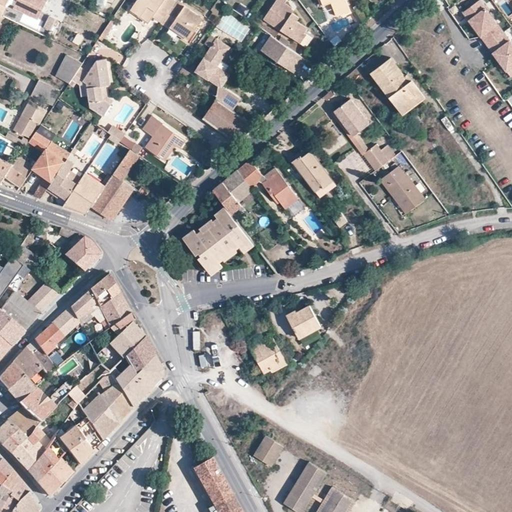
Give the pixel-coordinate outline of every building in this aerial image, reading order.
[(18,0),(42,11),(47,0),(18,0)] [(148,22),(152,16),(154,13),(155,12),(164,18),(173,5),(176,0),(136,0),(134,4),(131,9),(148,22)] [(298,17),(292,13),(289,11),(291,8),(284,3),(285,0),(275,0),(263,17),(299,43),(304,36),(300,33),(303,30),(304,28),(295,22),(298,17)] [(320,0),(323,7),(332,4),(334,10),(336,17),(351,11),(346,0),(320,0)] [(511,66),(511,43),(479,0),(478,0),(471,6),(477,14),(469,20),(507,71),(511,66)] [(212,23),(225,4),(220,1),(208,19),(212,23)] [(326,13),(334,10),(332,4),(323,7),(325,13),(326,13)] [(173,5),(164,18),(161,22),(168,27),(171,24),(179,29),(177,33),(187,40),(203,17),(184,5),(180,10),(173,5)] [(477,14),(471,6),(463,12),(469,20),(477,14)] [(160,22),(161,22),(164,18),(155,12),(154,13),(152,16),(160,22)] [(171,24),(168,27),(177,33),(179,29),(171,24)] [(311,36),(303,30),(300,33),(304,36),(299,43),(304,46),(311,36)] [(80,44),(85,36),(84,36),(78,32),(73,41),(80,44)] [(215,42),(219,38),(214,34),(208,42),(213,46),(197,68),(217,84),(227,71),(225,70),(217,65),(221,59),(222,58),(227,51),(227,50),(216,43),(215,42)] [(304,58),(287,46),(281,42),(278,40),(271,35),(261,49),(294,72),(304,58)] [(230,46),(219,38),(215,42),(216,43),(227,50),(227,51),(222,58),(221,59),(217,65),(225,70),(230,64),(226,62),(227,61),(235,49),(231,46),(230,46)] [(281,42),(287,46),(289,41),(285,38),(281,42)] [(71,80),(79,68),(83,62),(68,54),(56,76),(69,83),(71,80)] [(403,114),(424,98),(406,74),(404,75),(391,58),(371,73),(403,114)] [(79,68),(71,80),(79,86),(80,85),(83,81),(86,82),(87,97),(87,98),(88,104),(103,115),(110,104),(100,97),(99,87),(99,86),(105,86),(108,86),(106,67),(103,67),(103,60),(96,60),(87,73),(79,68)] [(227,71),(217,84),(220,86),(229,73),(227,71)] [(32,95),(54,105),(60,89),(39,79),(32,95)] [(138,82),(135,87),(148,96),(152,91),(138,82)] [(105,87),(105,86),(99,86),(99,87),(100,97),(110,104),(103,115),(106,117),(113,107),(115,102),(106,95),(105,87)] [(240,100),(220,86),(216,98),(233,109),(240,100)] [(233,109),(216,98),(202,119),(235,142),(255,125),(233,109)] [(356,134),(367,125),(369,123),(350,98),(334,111),(353,136),(356,134)] [(23,114),(40,123),(47,109),(31,101),(23,114)] [(331,113),(350,138),(353,136),(334,111),(331,113)] [(146,146),(163,158),(173,143),(176,145),(180,147),(185,139),(163,124),(163,122),(153,115),(143,129),(153,136),(146,146)] [(32,137),(38,124),(21,116),(15,129),(32,137)] [(376,118),(369,123),(367,125),(372,131),(381,124),(376,118)] [(125,134),(115,127),(109,136),(119,143),(125,134)] [(34,165),(33,167),(47,177),(34,196),(41,198),(47,189),(50,186),(68,158),(71,153),(35,132),(28,143),(33,146),(35,144),(44,150),(36,161),(34,165)] [(353,136),(350,138),(364,156),(365,155),(370,151),(356,134),(353,136)] [(22,151),(26,154),(36,161),(44,150),(35,144),(33,146),(28,143),(26,146),(22,151)] [(132,149),(138,154),(142,147),(136,143),(132,149)] [(166,160),(176,145),(173,143),(163,158),(166,160)] [(319,197),(326,192),(323,188),(322,187),(332,180),(306,145),(299,151),(302,154),(292,161),(319,197)] [(378,172),(397,157),(389,146),(383,151),(378,145),(370,151),(365,155),(378,172)] [(113,174),(122,180),(139,155),(130,149),(113,174)] [(14,162),(5,176),(21,186),(33,167),(34,165),(24,157),(26,154),(22,151),(14,162)] [(0,183),(1,184),(5,176),(14,162),(0,154),(0,183)] [(24,157),(34,165),(36,161),(26,154),(24,157)] [(68,158),(50,186),(61,194),(62,194),(67,198),(81,177),(69,169),(74,162),(68,158)] [(298,199),(278,173),(275,169),(265,176),(260,174),(249,160),(237,170),(240,174),(248,184),(251,188),(258,182),(263,184),(277,203),(280,201),(286,208),(288,207),(288,206),(297,200),(298,199)] [(406,213),(425,199),(405,173),(404,173),(398,165),(380,180),(406,213)] [(33,167),(21,186),(18,190),(34,196),(47,177),(33,167)] [(228,209),(231,213),(241,205),(238,201),(252,190),(251,188),(248,184),(240,174),(237,170),(223,182),(213,190),(225,206),(228,209)] [(86,171),(84,173),(84,174),(104,187),(105,185),(86,171)] [(81,177),(67,198),(62,205),(71,208),(72,208),(76,202),(76,203),(87,210),(88,210),(91,206),(104,187),(84,174),(84,173),(81,177)] [(104,187),(91,206),(110,220),(133,186),(122,180),(113,174),(105,185),(104,187)] [(336,185),(332,180),(322,187),(323,188),(326,192),(326,191),(336,185)] [(60,198),(62,194),(61,194),(50,186),(47,189),(60,198)] [(304,208),(298,199),(297,200),(288,206),(288,207),(295,215),(304,208)] [(86,213),(88,210),(87,210),(76,203),(76,202),(73,206),(72,208),(71,208),(86,213)] [(333,202),(326,208),(333,218),(341,211),(333,202)] [(244,208),(241,205),(231,213),(233,216),(234,216),(244,208)] [(216,214),(219,218),(224,214),(223,213),(228,209),(225,206),(216,214)] [(253,242),(233,216),(231,213),(228,209),(223,213),(224,214),(219,218),(188,241),(210,270),(241,246),(239,244),(244,240),(248,245),(253,242)] [(71,247),(64,255),(83,271),(101,254),(94,244),(93,244),(91,242),(90,240),(76,232),(61,227),(61,228),(58,235),(72,240),(68,244),(71,247)] [(255,245),(253,242),(248,245),(244,240),(239,244),(241,246),(245,252),(250,249),(255,245)] [(30,269),(32,271),(36,265),(40,258),(22,245),(21,245),(14,257),(30,269)] [(0,298),(19,273),(24,277),(30,269),(14,257),(12,255),(2,268),(0,266),(0,298)] [(46,271),(36,265),(32,271),(39,277),(46,271)] [(99,308),(120,292),(109,273),(89,290),(98,305),(99,308)] [(46,283),(27,302),(40,312),(59,294),(46,283)] [(98,305),(89,290),(70,307),(78,322),(81,327),(93,315),(90,312),(98,305)] [(15,292),(1,311),(25,331),(41,313),(40,312),(27,302),(15,292)] [(120,292),(99,308),(106,319),(110,327),(111,327),(131,312),(120,292)] [(300,339),(321,327),(309,306),(297,312),(296,310),(287,315),(300,339)] [(78,322),(70,307),(52,323),(64,336),(78,322)] [(25,331),(1,311),(0,310),(0,337),(11,346),(25,331)] [(131,312),(111,327),(118,334),(135,318),(131,312)] [(135,318),(118,334),(109,343),(123,357),(124,356),(145,336),(135,318)] [(110,327),(106,319),(100,321),(106,331),(110,327)] [(53,346),(64,336),(52,323),(34,339),(46,355),(55,347),(53,346)] [(66,339),(64,336),(53,346),(55,347),(56,349),(66,340),(66,339)] [(145,336),(124,356),(135,374),(155,354),(145,336)] [(11,346),(0,337),(0,357),(0,358),(11,346)] [(96,337),(89,342),(96,355),(104,348),(96,337)] [(267,338),(255,344),(257,347),(269,341),(267,338)] [(55,367),(52,363),(46,355),(34,339),(26,347),(47,373),(55,367)] [(273,339),(269,341),(257,347),(255,344),(250,347),(264,373),(270,370),(286,361),(273,339)] [(96,355),(89,342),(73,355),(88,375),(100,364),(96,355)] [(107,344),(121,359),(123,357),(109,343),(107,344)] [(47,373),(26,347),(13,362),(24,375),(35,388),(35,387),(36,388),(49,376),(47,373)] [(65,354),(52,363),(55,367),(68,359),(68,358),(65,354)] [(163,369),(155,354),(135,374),(146,393),(162,375),(163,369)] [(124,356),(123,357),(121,359),(109,371),(109,372),(111,376),(112,376),(121,388),(135,374),(124,356)] [(288,364),(286,361),(270,370),(272,373),(288,364)] [(24,375),(13,362),(0,376),(0,380),(7,389),(24,375)] [(146,393),(135,374),(121,388),(133,407),(146,393)] [(35,388),(24,375),(7,389),(18,402),(35,388)] [(112,376),(111,376),(103,377),(99,382),(105,391),(99,395),(100,397),(83,411),(89,419),(103,438),(133,407),(121,388),(112,376)] [(35,387),(35,388),(18,402),(23,406),(22,407),(40,422),(68,395),(71,391),(64,384),(47,399),(36,388),(35,387)] [(71,391),(68,395),(73,400),(77,404),(77,405),(78,403),(85,396),(76,386),(71,391)] [(73,410),(77,405),(77,404),(73,400),(68,405),(73,410)] [(40,422),(22,407),(7,419),(18,428),(28,437),(29,436),(36,426),(38,424),(40,422)] [(0,442),(1,443),(18,428),(7,419),(0,425),(0,442)] [(103,438),(89,419),(78,429),(92,450),(103,438)] [(53,425),(45,435),(51,441),(55,435),(59,430),(53,425)] [(39,457),(51,441),(45,435),(36,426),(29,436),(28,437),(11,452),(28,470),(39,457)] [(11,452),(28,437),(18,428),(1,443),(11,452)] [(92,450),(78,429),(61,442),(61,443),(67,450),(66,451),(71,456),(78,465),(89,453),(92,450)] [(254,452),(272,464),(284,444),(267,433),(254,452)] [(61,443),(61,442),(55,435),(51,441),(39,457),(28,470),(36,481),(60,457),(66,451),(67,450),(61,443)] [(50,495),(72,472),(64,462),(60,457),(36,481),(40,485),(49,495),(50,495)] [(11,492),(20,479),(16,475),(8,466),(0,458),(0,484),(0,485),(11,492)] [(240,511),(229,492),(215,467),(211,459),(194,468),(218,511),(240,511)] [(66,460),(64,462),(72,472),(74,469),(66,460)] [(283,501),(300,511),(326,472),(309,461),(283,501)] [(18,500),(29,491),(20,479),(11,492),(10,494),(9,495),(0,507),(0,511),(10,511),(11,510),(19,501),(18,500)] [(0,507),(9,495),(10,494),(0,487),(0,507)] [(316,511),(348,511),(355,501),(332,488),(316,511)] [(34,511),(39,506),(29,491),(18,500),(19,501),(11,510),(13,511),(34,511)]
